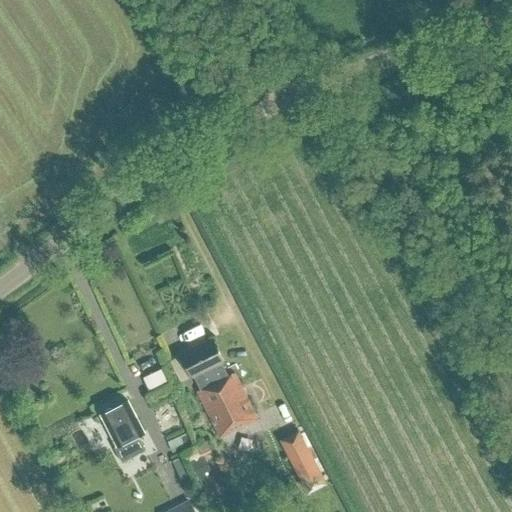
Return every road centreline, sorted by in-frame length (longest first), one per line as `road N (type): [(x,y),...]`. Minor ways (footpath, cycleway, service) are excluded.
road 1 (track): [(511,384),(312,115),(286,98)]
road 2 (tertiary): [(0,286),(175,156),(286,98)]
road 3 (tertiary): [(286,98),(511,10)]
